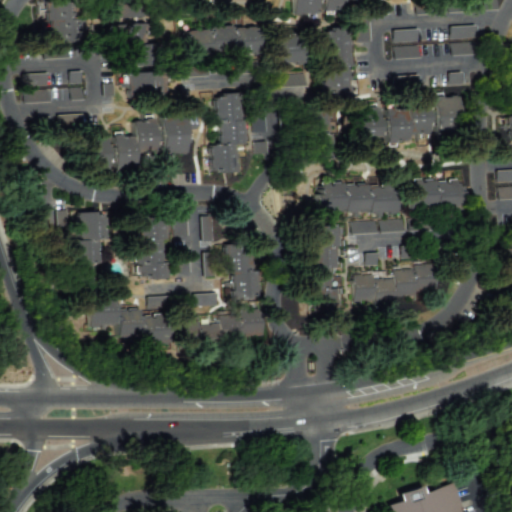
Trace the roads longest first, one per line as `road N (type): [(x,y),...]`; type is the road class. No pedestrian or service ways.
road 1 (residential): [(421,335),(292,342),(268,314),(255,225),(235,200),(210,190),(83,193),(44,177),(26,152),(2,65),(19,0),(510,10),(479,108),(477,267),(454,310),(421,335)]
road 2 (tertiary): [(0,390),(286,408)]
road 3 (tertiary): [(0,422),(286,408)]
road 4 (tertiary): [(286,408),(399,390),(511,358)]
road 5 (residential): [(511,417),(395,455),(369,473),(350,511)]
road 6 (primary): [(20,493),(82,450),(187,417)]
road 7 (primary): [(153,396),(79,369),(24,318)]
road 8 (primary): [(48,390),(0,247)]
road 9 (primary): [(13,511),(48,390)]
road 10 (residential): [(361,242),(482,233)]
